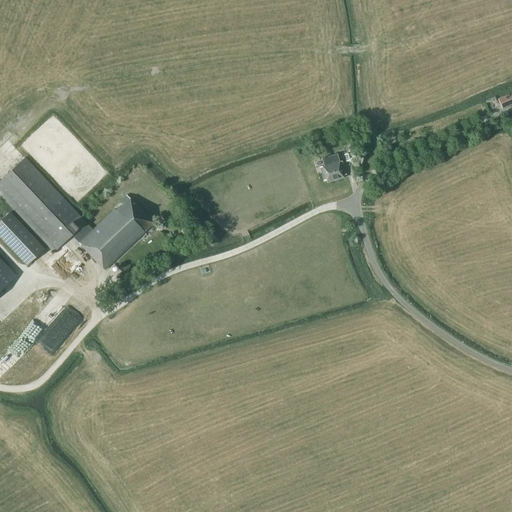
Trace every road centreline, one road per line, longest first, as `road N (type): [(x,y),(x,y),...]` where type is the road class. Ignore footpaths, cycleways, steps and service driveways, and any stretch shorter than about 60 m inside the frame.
road 1 (unclassified): [(353,202),(165,274),(104,313),(42,379),(0,387)]
road 2 (unclassified): [(511,370),(445,336),(391,292),(353,202)]
road 3 (unclassified): [(353,202),(377,169),(493,113)]
